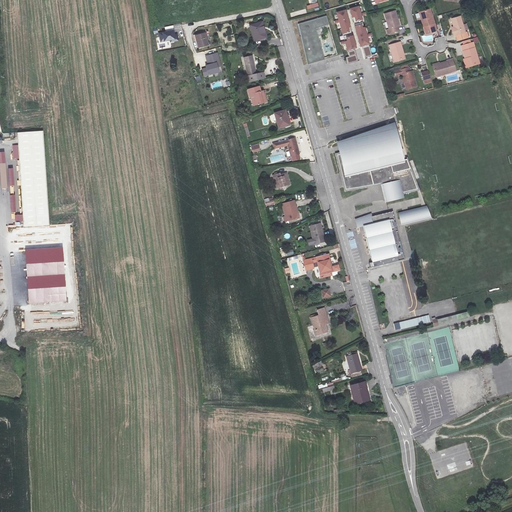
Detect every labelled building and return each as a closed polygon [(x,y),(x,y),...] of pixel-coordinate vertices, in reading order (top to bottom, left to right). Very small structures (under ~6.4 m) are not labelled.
[(350,9),(353,23),(363,21),(360,7),(350,9)] [(438,31),(430,8),(418,12),(425,35),(438,31)] [(400,26),(395,10),(383,14),(388,29),(386,30),(387,35),(399,32),(400,26)] [(327,15),(297,24),(307,65),(338,55),(327,15)] [(468,38),(461,15),(450,18),(453,26),(451,27),(454,36),(456,35),(457,41),(468,38)] [(263,20),(250,24),(253,40),(267,37),(263,20)] [(363,24),(354,27),(360,48),(370,45),(363,24)] [(168,30),(155,31),(157,45),(156,45),(158,56),(162,55),(160,45),(173,43),(172,37),(168,37),(167,33),(169,33),(169,31),(173,31),(173,28),(168,29),(168,30)] [(205,34),(195,37),(198,48),(208,46),(205,34)] [(464,59),(463,59),(466,69),(481,64),(474,41),(471,42),(470,39),(462,42),(463,45),(460,46),(464,59)] [(406,59),(401,41),(388,45),(393,63),(406,59)] [(370,47),(363,48),(365,57),(371,56),(370,47)] [(349,57),(347,57),(349,63),(357,61),(354,50),(348,52),(349,57)] [(218,53),(205,56),(208,67),(201,68),(203,77),(223,73),(218,53)] [(257,72),(253,55),(246,57),(250,74),(252,80),(267,76),(265,70),(257,72)] [(440,62),(432,64),(436,78),(456,72),(453,59),(446,60),(446,61),(440,63),(440,62)] [(401,70),(394,71),(395,77),(402,75),(406,90),(416,87),(412,71),(410,71),(409,67),(408,68),(407,65),(400,67),(401,70)] [(428,70),(420,72),(424,85),(432,83),(428,70)] [(261,94),(259,90),(258,86),(247,90),(250,98),(251,97),(254,105),(266,102),(263,94),(261,94)] [(417,98),(419,105),(426,104),(425,96),(417,98)] [(442,105),(450,104),(448,96),(441,98),(442,105)] [(488,97),(480,99),(482,107),(490,105),(488,97)] [(410,99),(402,101),(403,108),(411,106),(410,99)] [(467,106),(460,107),(461,114),(468,113),(467,106)] [(432,115),(439,114),(438,107),(430,108),(432,115)] [(290,125),(286,110),(276,113),(279,128),(290,125)] [(441,123),(448,122),(447,114),(440,115),(441,123)] [(457,117),(450,119),(452,126),(460,124),(457,117)] [(469,126),(477,124),(476,117),(468,118),(469,126)] [(436,119),(429,121),(430,127),(438,126),(436,119)] [(407,131),(415,129),(413,121),(405,123),(407,131)] [(392,124),(334,143),(342,175),(340,175),(344,192),(380,184),(384,202),(404,198),(403,195),(419,191),(398,128),(394,130),(392,124)] [(497,133),(505,132),(503,124),(496,126),(497,133)] [(477,137),(485,136),(483,128),(476,130),(477,137)] [(431,139),(438,137),(437,130),(430,132),(431,139)] [(43,131),(12,134),(12,138),(18,138),(24,227),(49,225),(43,131)] [(464,133),(457,134),(458,142),(466,141),(464,133)] [(301,153),(297,138),(287,140),(290,155),(301,153)] [(477,147),(484,146),(482,139),(475,140),(477,147)] [(415,142),(417,149),(425,147),(422,140),(415,142)] [(258,144),(251,146),(253,153),(260,151),(258,144)] [(418,154),(420,161),(428,159),(425,151),(418,154)] [(459,155),(461,163),(469,161),(467,153),(459,155)] [(493,162),(486,164),(488,171),(495,169),(493,162)] [(288,183),(285,171),(281,172),(282,175),(279,176),(278,172),(274,172),(276,182),(275,182),(276,186),(288,183)] [(472,173),(465,174),(467,181),(473,180),(472,173)] [(444,186),(452,183),(449,176),(442,179),(444,186)] [(480,188),(487,187),(485,179),(478,181),(480,188)] [(501,181),(503,189),(511,187),(508,179),(501,181)] [(428,180),(420,182),(423,189),(430,187),(428,180)] [(431,192),(424,194),(426,202),(433,200),(431,192)] [(438,193),(439,201),(447,200),(446,192),(438,193)] [(463,192),(455,193),(456,201),(464,199),(463,192)] [(264,199),(266,207),(275,204),(273,197),(264,199)] [(284,203),(287,216),(288,219),(298,216),(294,200),(284,203)] [(503,212),(511,210),(509,203),(501,205),(503,212)] [(427,206),(398,213),(401,225),(431,217),(427,206)] [(356,229),(362,228),(371,263),(368,263),(370,268),(403,259),(391,212),(369,217),(369,215),(353,219),(356,229)] [(464,214),(456,216),(458,224),(466,222),(464,214)] [(478,223),(485,222),(484,215),(477,216),(478,223)] [(420,226),(423,233),(430,231),(428,223),(420,226)] [(324,241),(319,224),(309,227),(314,244),(324,241)] [(444,229),(445,237),(453,235),(452,228),(444,229)] [(505,231),(497,233),(499,240),(507,239),(505,231)] [(415,232),(408,234),(410,242),(417,239),(415,232)] [(480,233),(472,234),(473,241),(480,241),(480,233)] [(485,236),(487,244),(494,243),(493,235),(485,236)] [(415,253),(423,253),(423,245),(415,245),(415,253)] [(430,254),(432,262),(439,260),(437,252),(430,254)] [(331,271),(327,256),(316,259),(320,274),(331,271)] [(434,267),(435,275),(443,274),(442,266),(434,267)] [(506,282),(504,275),(498,277),(500,284),(506,282)] [(426,288),(434,286),(432,278),(424,280),(426,288)] [(469,281),(472,289),(479,286),(476,278),(469,281)] [(464,281),(455,283),(457,291),(465,289),(464,281)] [(446,282),(439,284),(441,292),(448,290),(446,282)] [(330,289),(322,290),(323,298),(331,297),(330,289)] [(499,290),(492,291),(493,299),(501,297),(499,290)] [(483,298),(476,300),(478,308),(486,306),(483,298)] [(469,318),(467,312),(437,320),(439,326),(469,318)] [(429,315),(393,323),(395,331),(430,323),(429,315)] [(311,319),(314,330),(317,329),(318,334),(328,331),(327,326),(324,327),(323,325),(327,324),(325,317),(320,319),(319,317),(311,319)] [(361,371),(356,354),(347,357),(352,374),(361,371)] [(364,385),(352,388),(356,404),(370,400),(368,393),(366,393),(364,385)] [(503,414),(510,411),(508,404),(500,407),(503,414)] [(493,467),(500,466),(499,458),(491,460),(493,467)]
